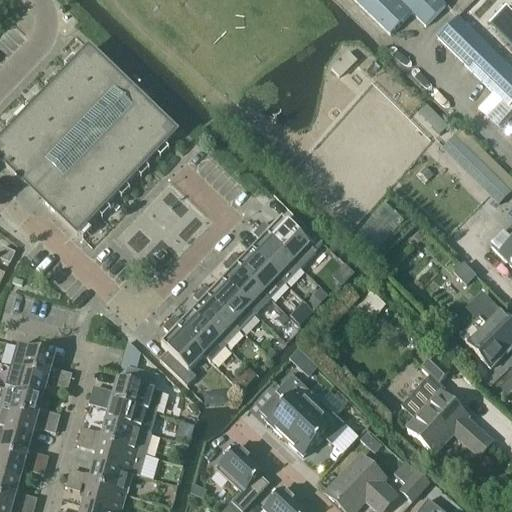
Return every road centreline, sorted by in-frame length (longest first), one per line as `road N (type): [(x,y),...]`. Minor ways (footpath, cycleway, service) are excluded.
road 1 (residential): [(179,176),(228,221),(134,316),(41,227),(25,225),(0,193)]
road 2 (residential): [(52,511),(96,348),(0,323)]
road 3 (residential): [(238,430),(341,511)]
